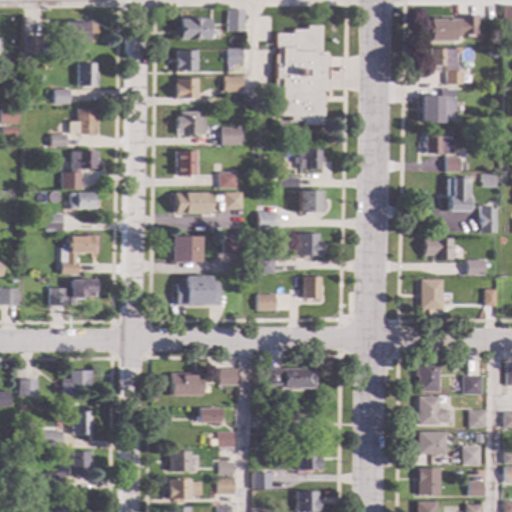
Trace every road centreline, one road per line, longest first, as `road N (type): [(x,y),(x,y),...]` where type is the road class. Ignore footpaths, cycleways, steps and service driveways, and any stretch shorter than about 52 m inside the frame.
road 1 (residential): [(135,0),(127,511)]
road 2 (tertiary): [(364,511),(371,0)]
road 3 (residential): [(511,340),(0,342)]
